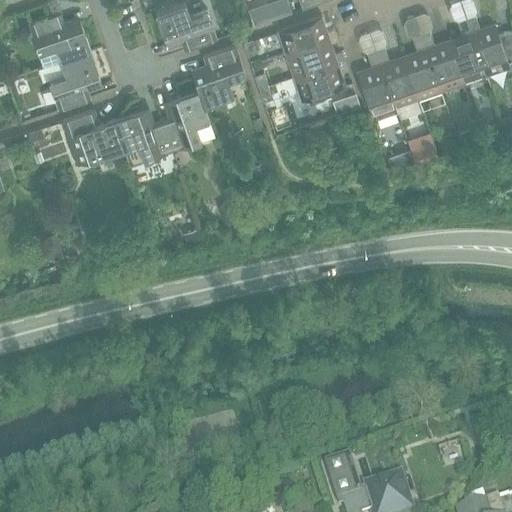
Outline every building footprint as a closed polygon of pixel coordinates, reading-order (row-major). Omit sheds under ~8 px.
[(48,0),(52,14),(61,11),(57,0),(48,0)] [(283,0),(282,0),(277,8),(285,14),(291,5),(283,0)] [(248,8),(254,25),(272,18),(266,1),(248,8)] [(183,50),(216,39),(207,10),(189,15),(185,2),(156,11),(166,41),(179,36),(183,50)] [(56,46),(61,59),(91,49),(81,20),(66,25),(61,11),(29,22),(39,51),(56,46)] [(277,29),(285,53),(324,39),(320,26),(325,24),(321,14),(277,29)] [(506,56),(511,55),(511,30),(498,32),(496,26),(481,31),(475,14),(466,17),(486,74),(509,65),(506,56)] [(463,38),(449,42),(463,81),(486,74),(466,17),(457,20),(463,38)] [(440,89),(463,81),(449,42),(435,47),(429,30),(420,33),(440,89)] [(417,97),(440,89),(420,33),(412,36),(418,53),(404,58),(417,97)] [(243,41),(247,54),(256,51),(252,38),(243,41)] [(285,53),(293,76),(337,60),(334,52),(329,53),(324,39),(285,53)] [(208,69),(193,74),(198,87),(199,86),(204,101),(232,91),(228,79),(245,74),(235,44),(203,55),(208,69)] [(395,105),(417,97),(404,58),(390,63),(384,45),(375,49),(395,105)] [(48,79),(58,108),(91,96),(87,84),(101,79),(91,49),(61,59),(66,73),(48,79)] [(341,49),(334,52),(337,60),(344,58),(341,49)] [(372,69),(357,74),(371,113),(373,118),(396,110),(395,105),(375,49),(366,52),(372,69)] [(337,60),(293,76),(301,99),(340,86),(335,71),(340,69),(337,60)] [(263,71),(254,75),(259,87),(268,84),(263,71)] [(174,111),(161,116),(173,149),(201,140),(195,121),(208,117),(203,101),(204,101),(199,86),(198,87),(193,74),(198,87),(169,97),(174,111)] [(268,84),(259,87),(263,100),(272,97),(268,84)] [(141,107),(114,116),(124,147),(140,142),(145,159),(173,149),(161,116),(146,121),(141,107)] [(77,163),(124,147),(114,116),(100,121),(95,108),(62,120),(77,163)] [(511,115),(503,118),(505,127),(511,125),(511,115)] [(260,116),(252,119),(256,130),(264,127),(260,116)] [(498,123),(486,127),(490,136),(502,132),(498,123)] [(473,128),(458,133),(462,145),(477,140),(473,128)] [(454,131),(435,137),(441,153),(460,146),(454,131)] [(434,143),(412,151),(416,162),(437,154),(434,143)] [(409,149),(387,156),(391,168),(413,161),(409,149)] [(234,200),(220,205),(227,224),(240,219),(234,200)] [(197,228),(184,232),(188,245),(201,241),(197,228)] [(58,243),(44,247),(47,258),(61,253),(58,243)] [(494,422),(473,428),(480,452),(501,445),(494,422)] [(346,457),(326,463),(332,485),(338,503),(343,501),(345,511),(371,511),(377,510),(377,511),(415,511),(413,505),(408,506),(399,477),(370,486),(356,490),(346,457)] [(466,506),(457,509),(458,511),(502,511),(502,508),(498,496),(486,500),(466,506)]
